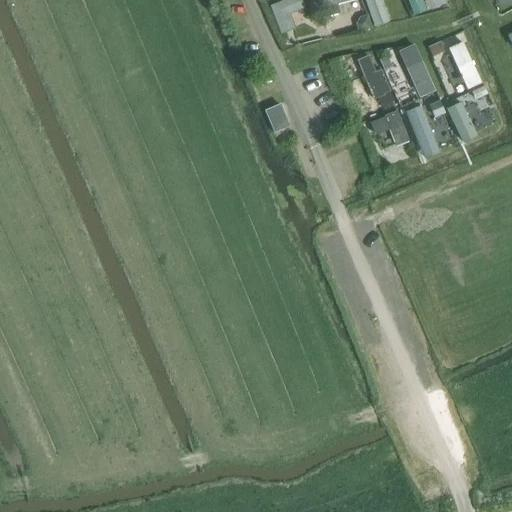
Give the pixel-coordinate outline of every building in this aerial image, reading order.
[(443,0),(431,0),(436,11),(447,7),(443,0)] [(361,18),(357,25),(359,33),(372,29),(368,16),(361,18)] [(472,34),(457,38),(469,82),(484,78),(472,34)] [(397,45),(403,58),(406,56),(417,83),(435,75),(418,36),(397,45)] [(441,43),(429,48),(433,58),(445,53),(441,43)] [(325,100),(339,95),(334,83),(321,89),(325,100)] [(470,85),(475,114),(490,112),(487,98),(495,96),(493,84),(477,87),(477,84),(470,85)] [(464,136),(480,130),(467,92),(451,98),(464,136)] [(391,94),(379,99),(384,110),(396,106),(391,94)] [(439,102),(429,106),(435,118),(445,114),(439,102)] [(290,128),(281,106),(265,112),(274,135),(290,128)]
